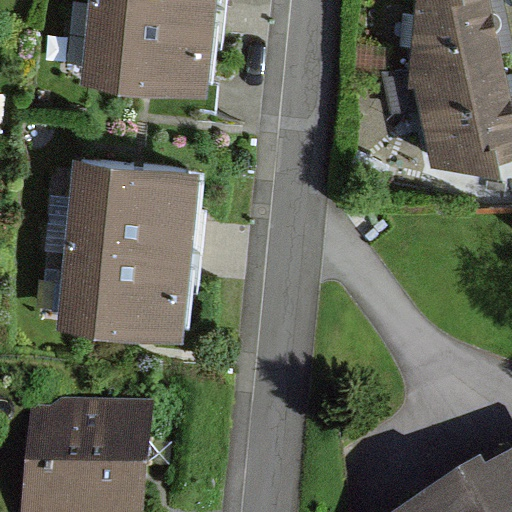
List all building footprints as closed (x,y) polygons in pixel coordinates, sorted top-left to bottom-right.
[(200,74),(206,0),(100,0),(95,65),(200,74)] [(421,67),(502,49),(489,0),(418,0),(416,22),(421,67)] [(511,96),(502,49),(421,67),(437,145),(500,145),(494,116),(511,112),(511,96)] [(177,241),(183,164),(82,155),(75,233),(177,241)] [(171,319),(177,241),(75,233),(69,310),(171,319)] [(133,511),(142,419),(25,407),(14,511),(133,511)] [(511,511),(511,454),(406,511),(511,511)]
